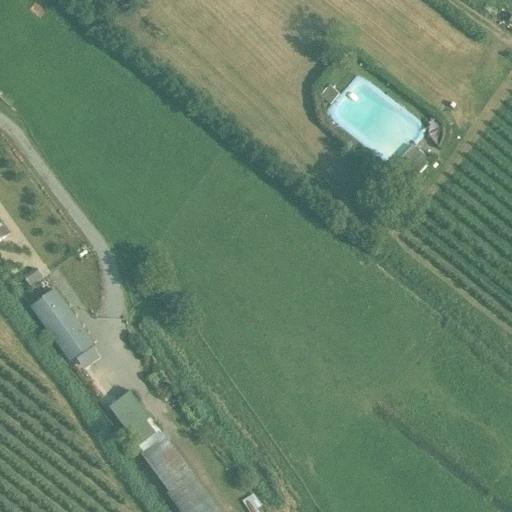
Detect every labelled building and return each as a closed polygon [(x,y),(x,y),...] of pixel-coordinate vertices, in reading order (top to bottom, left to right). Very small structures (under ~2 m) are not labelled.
[(329,87),(321,95),(321,97),(332,106),(340,96),(329,87)] [(397,163),(391,169),(409,185),(430,163),(413,147),(397,163)] [(0,243),(8,237),(0,226),(0,243)] [(35,270),(23,279),(29,288),(41,279),(35,270)] [(51,290),(30,306),(71,361),(73,359),(79,367),(94,355),(89,347),(91,345),(51,290)] [(216,511),(131,395),(110,410),(184,511),(216,511)]
